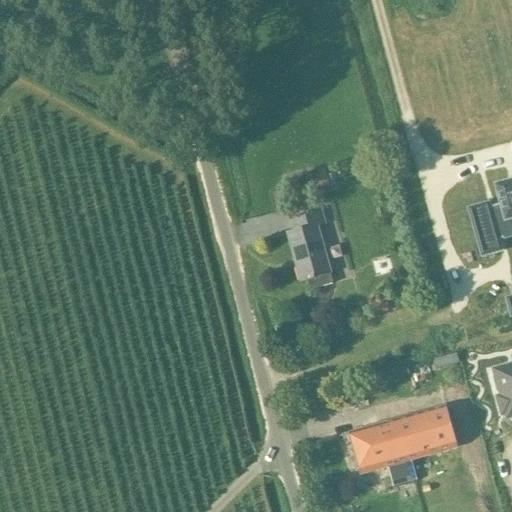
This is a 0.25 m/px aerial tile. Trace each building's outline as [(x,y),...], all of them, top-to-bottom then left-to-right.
[(328,181),(325,170),(296,178),(299,189),(328,181)] [(495,220),(478,226),(486,238),(511,229),(511,226),(508,220),(511,218),(511,179),(507,181),(508,189),(487,195),(495,220)] [(300,283),(311,280),(313,289),(332,284),(330,274),(317,227),(325,225),(321,211),(289,221),(292,233),(287,235),(300,283)] [(386,298),(375,301),(378,312),(389,309),(386,298)] [(511,372),(499,376),(511,420),(511,419),(511,372)] [(443,408),(349,435),(361,475),(387,468),(393,488),(417,481),(411,461),(442,452),(455,449),(443,408)]
